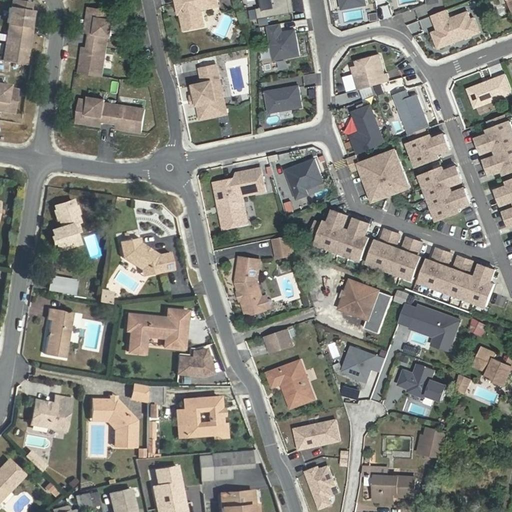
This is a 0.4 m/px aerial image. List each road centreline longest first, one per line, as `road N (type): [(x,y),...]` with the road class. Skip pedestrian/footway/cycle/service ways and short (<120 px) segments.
road 1 (residential): [(295,511),(254,386),(233,360),(187,191),(171,168)]
road 2 (residential): [(326,133),(356,208),(486,256),(501,254)]
road 3 (residential): [(40,159),(7,374)]
road 4 (residential): [(501,254),(435,76)]
road 5 (residential): [(171,168),(176,132),(149,0)]
road 6 (residential): [(40,159),(60,22),(55,0)]
road 7 (residential): [(189,161),(326,133)]
road 8 (residential): [(171,168),(119,172),(40,159)]
road 9 (residential): [(435,76),(389,31),(329,47)]
